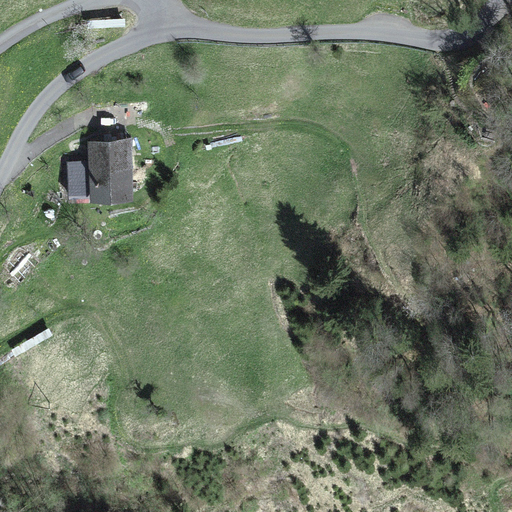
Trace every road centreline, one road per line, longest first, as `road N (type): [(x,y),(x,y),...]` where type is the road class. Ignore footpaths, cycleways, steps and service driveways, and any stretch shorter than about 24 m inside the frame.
road 1 (unclassified): [(165,28),(445,41),(488,21),(497,0)]
road 2 (unclassified): [(0,178),(48,95),(96,59),(165,28)]
